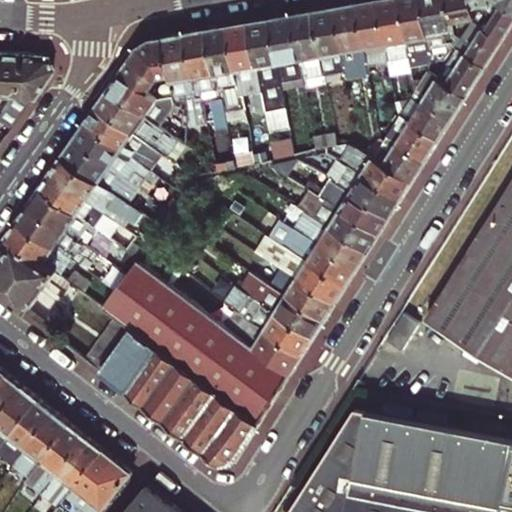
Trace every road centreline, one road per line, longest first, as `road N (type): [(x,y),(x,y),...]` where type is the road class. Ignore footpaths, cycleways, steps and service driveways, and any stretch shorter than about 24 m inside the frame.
road 1 (residential): [(0,327),(241,511),(511,75)]
road 2 (residential): [(92,12),(77,86),(0,193)]
